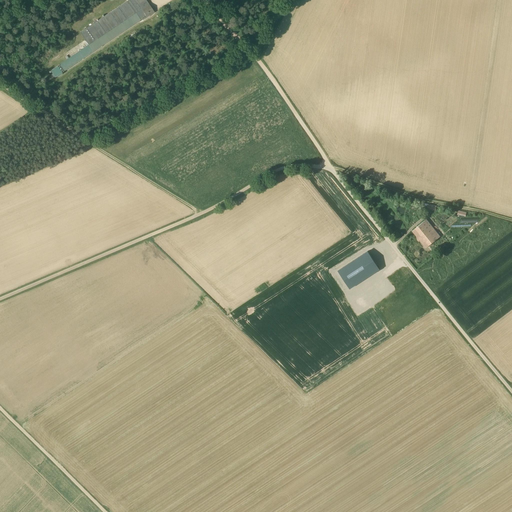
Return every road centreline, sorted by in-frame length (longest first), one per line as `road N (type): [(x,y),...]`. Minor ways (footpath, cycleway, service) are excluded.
road 1 (unclassified): [(0,300),(215,209),(276,170),(331,168)]
road 2 (unclassified): [(511,391),(331,168)]
road 3 (track): [(0,82),(204,214)]
road 4 (track): [(331,168),(257,60),(200,0)]
road 5 (track): [(470,208),(500,0)]
road 6 (track): [(103,511),(0,408)]
road 7 (track): [(331,168),(421,202),(470,208)]
